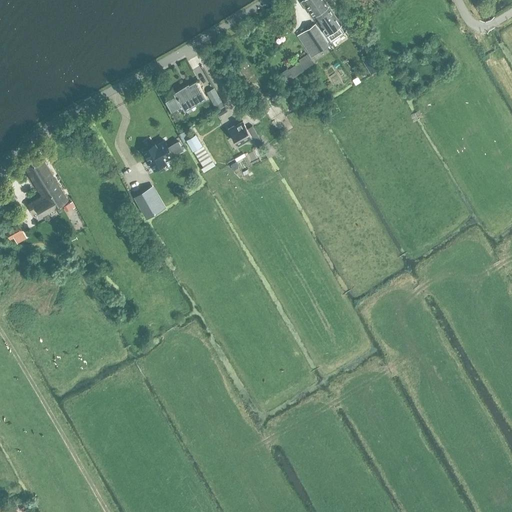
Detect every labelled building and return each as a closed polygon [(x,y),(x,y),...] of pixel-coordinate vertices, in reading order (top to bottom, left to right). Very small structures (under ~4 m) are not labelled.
[(324,0),(302,0),(300,2),(304,7),(307,12),(309,11),(315,19),(330,8),(324,0)] [(330,8),(315,19),(326,35),(331,41),(345,32),(340,25),(341,24),(330,8)] [(297,35),(306,48),(311,56),(329,44),(315,23),(297,35)] [(294,77),(314,63),(307,53),(298,60),(300,61),(288,69),(287,68),(281,73),(287,82),(294,77)] [(382,67),(383,66),(375,54),(368,58),(376,70),(377,70),(382,67)] [(249,85),(258,78),(246,60),(229,70),(245,97),(253,92),(249,85)] [(175,95),(166,100),(172,111),(182,105),(185,110),(207,98),(197,80),(189,85),(189,84),(186,85),(174,92),(175,95)] [(214,87),(207,91),(217,110),(224,106),(214,87)] [(217,110),(220,116),(228,111),(225,105),(224,106),(217,110)] [(230,128),(229,129),(238,144),(251,137),(257,148),(263,145),(252,126),(247,129),(243,122),(230,129),(230,128)] [(187,129),(179,133),(184,141),(191,137),(187,129)] [(192,137),(187,140),(192,148),(194,151),(203,168),(201,169),(203,172),(215,166),(203,145),(197,135),(192,137)] [(154,167),(165,162),(164,161),(183,150),(178,141),(168,147),(165,141),(156,146),(155,145),(145,151),(154,167)] [(40,154),(23,163),(42,196),(27,204),(32,213),(37,211),(40,216),(67,200),(40,154)] [(149,187),(134,195),(135,197),(146,216),(147,217),(162,209),(161,208),(149,187)] [(25,218),(25,217),(20,210),(15,214),(20,222),(25,218)] [(23,231),(18,224),(6,231),(10,239),(13,237),(23,231)]
